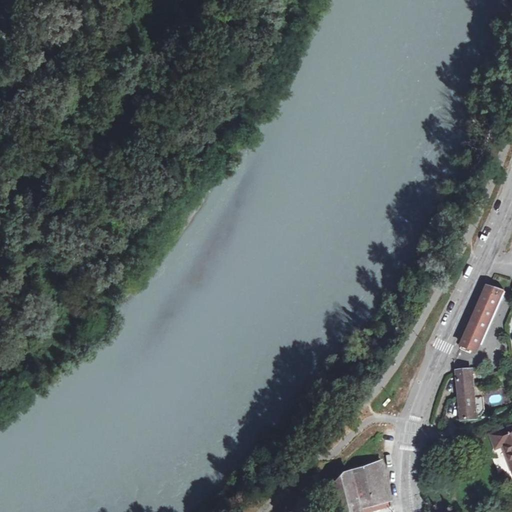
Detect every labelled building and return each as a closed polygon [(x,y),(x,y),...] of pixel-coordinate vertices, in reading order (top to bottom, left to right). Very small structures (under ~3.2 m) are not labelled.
[(502,291),(489,286),(463,347),(476,353),(502,291)] [(476,353),(479,354),(505,292),(502,291),(476,353)] [(480,419),(478,398),(477,384),(475,383),(474,376),(476,375),(475,371),(460,372),(465,420),(480,419)] [(506,445),(511,460),(511,428),(496,434),(500,447),(506,445)] [(376,511),(392,508),(381,463),(344,476),(333,487),(338,511),(376,511)]
